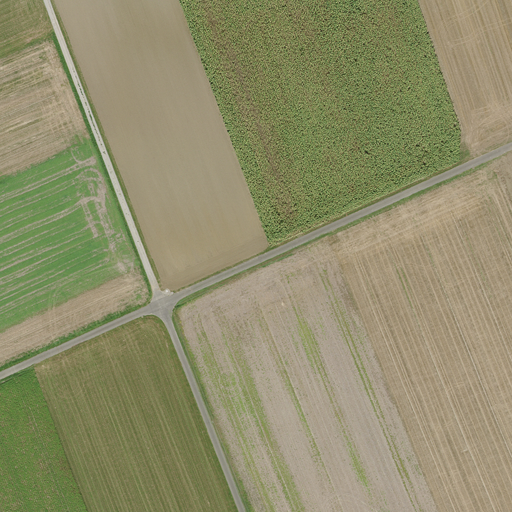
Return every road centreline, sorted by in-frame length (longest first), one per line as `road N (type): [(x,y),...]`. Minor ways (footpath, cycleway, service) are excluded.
road 1 (track): [(0,378),(511,148)]
road 2 (track): [(242,511),(46,0)]
